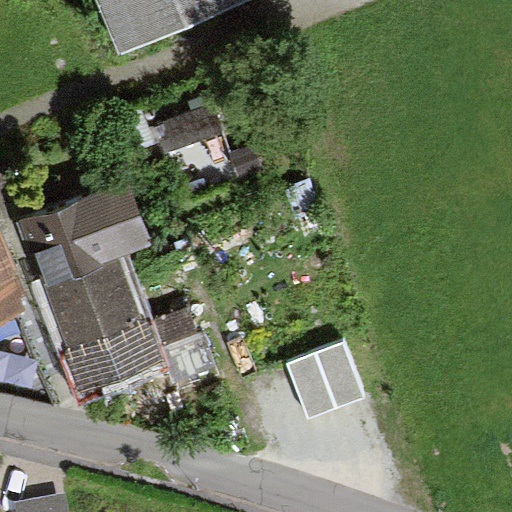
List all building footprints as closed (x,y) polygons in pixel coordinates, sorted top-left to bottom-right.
[(115,0),(123,20),(173,0),(115,0)] [(215,98),(164,116),(173,141),(224,123),(215,98)] [(265,164),(254,138),(231,148),(242,174),(265,164)] [(22,210),(70,340),(147,312),(122,244),(154,232),(131,170),(22,210)] [(0,219),(0,307),(31,294),(0,219)] [(221,371),(193,298),(155,312),(168,346),(121,363),(136,403),(221,371)] [(349,342),(289,363),(309,418),(369,396),(349,342)] [(64,511),(63,502),(16,510),(16,511),(64,511)]
